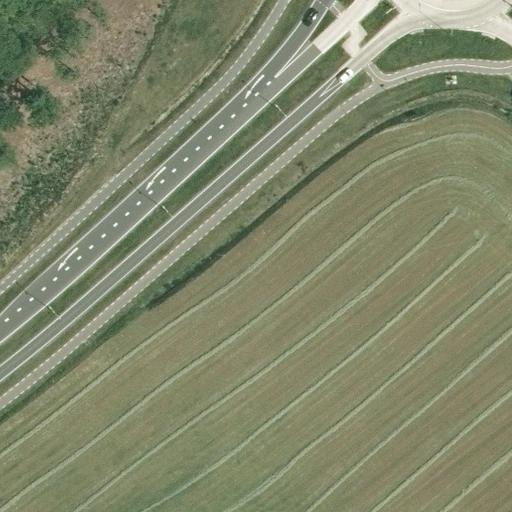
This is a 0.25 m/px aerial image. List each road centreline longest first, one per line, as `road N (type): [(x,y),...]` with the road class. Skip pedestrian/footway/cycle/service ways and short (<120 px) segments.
road 1 (secondary): [(0,374),(421,10)]
road 2 (secondary): [(262,96),(0,331)]
road 3 (secondary): [(367,0),(262,96)]
